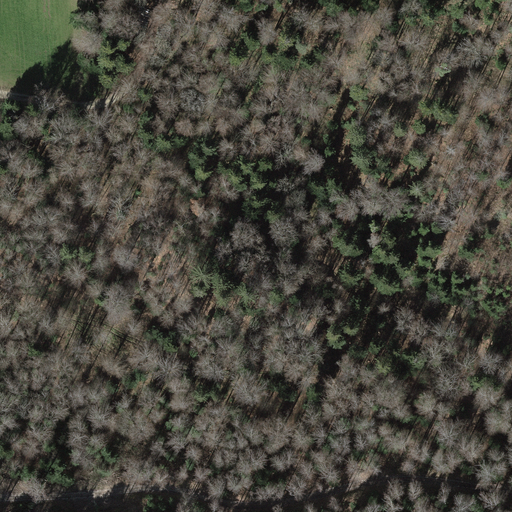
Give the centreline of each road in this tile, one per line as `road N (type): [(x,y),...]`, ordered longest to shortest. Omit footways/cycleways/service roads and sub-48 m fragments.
road 1 (track): [(0,285),(187,366),(292,372),(511,439)]
road 2 (track): [(0,494),(150,484),(234,505),(414,473),(511,487)]
road 3 (track): [(155,0),(144,60),(100,106)]
